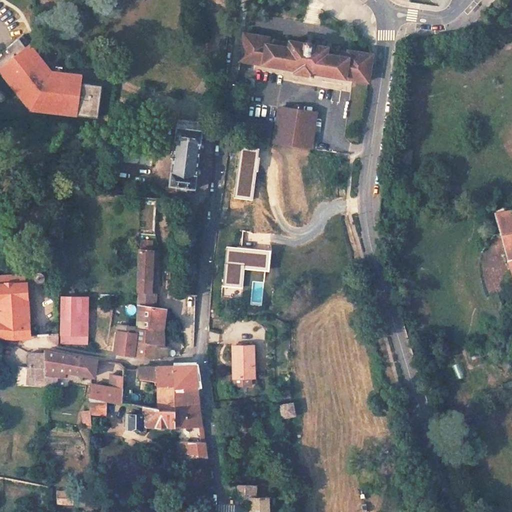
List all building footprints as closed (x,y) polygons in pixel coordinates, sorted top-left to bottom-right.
[(268,38),(243,34),(240,62),(295,70),(294,73),(311,76),(312,73),(367,82),(371,55),(348,51),(348,52),(326,49),(326,47),(312,45),(312,44),(304,42),(303,44),(289,41),(289,43),(268,39),(268,38)] [(50,71),(22,35),(0,52),(0,71),(19,96),(23,92),(33,105),(46,106),(46,112),(83,116),(83,111),(97,112),(100,91),(90,89),(90,84),(80,83),(81,75),(61,72),(50,71)] [(445,38),(418,43),(420,55),(447,50),(445,38)] [(23,92),(19,96),(30,110),(46,112),(46,106),(33,105),(23,92)] [(273,144),(292,147),(298,111),(300,111),(300,108),(294,107),(293,110),(278,107),(273,144)] [(298,111),(292,147),(311,150),(316,114),(300,111),(298,111)] [(272,122),(231,116),(229,132),(270,138),(272,122)] [(169,186),(195,189),(202,130),(176,127),(169,186)] [(107,161),(152,166),(153,153),(117,149),(117,151),(108,150),(107,161)] [(409,171),(412,150),(396,149),(393,169),(409,171)] [(268,163),(241,160),(237,199),(264,202),(268,163)] [(511,210),(494,213),(508,260),(511,259),(511,210)] [(152,250),(153,242),(140,241),(139,249),(152,250)] [(152,280),(152,267),(152,250),(139,249),(138,280),(139,280),(139,295),(138,305),(152,307),(153,299),(153,294),(153,292),(151,292),(152,280)] [(258,257),(231,254),(228,293),(254,296),(258,257)] [(40,272),(38,272),(37,272),(35,273),(34,275),(33,276),(34,278),(35,280),(36,282),(38,282),(40,282),(41,281),(43,280),(44,278),(43,276),(42,273),(40,272)] [(25,273),(0,274),(0,335),(14,337),(29,336),(28,314),(27,314),(27,307),(25,273)] [(87,344),(88,297),(61,297),(60,343),(87,344)] [(166,308),(162,308),(152,307),(138,305),(138,315),(136,329),(159,331),(161,318),(165,318),(166,308)] [(136,333),(134,332),(135,327),(118,325),(117,330),(114,353),(134,356),(136,333)] [(160,347),(159,331),(136,329),(136,333),(134,356),(153,358),(153,359),(154,360),(166,357),(167,347),(160,347)] [(56,344),(58,344),(58,333),(47,334),(48,337),(49,339),(50,341),(52,342),(54,343),(56,344)] [(233,345),(233,377),(233,384),(249,384),(251,384),(251,376),(251,364),(254,363),(254,344),(233,345)] [(475,345),(466,349),(472,363),(481,359),(475,345)] [(96,363),(96,359),(44,350),(44,354),(29,353),(28,367),(18,366),(17,383),(27,384),(27,383),(27,379),(40,380),(39,384),(39,385),(57,386),(58,376),(65,377),(65,372),(82,374),(94,377),(96,367),(96,363)] [(112,363),(111,373),(123,375),(125,364),(112,363)] [(176,386),(197,386),(194,365),(173,366),(176,386)] [(173,385),(176,386),(173,366),(157,366),(157,367),(158,385),(173,385)] [(81,380),(82,374),(65,372),(65,377),(81,380)] [(121,403),(122,388),(116,387),(92,384),(90,398),(89,398),(105,401),(121,403)] [(174,408),(174,404),(173,385),(158,385),(158,406),(174,408)] [(199,402),(197,386),(176,386),(173,385),(174,404),(199,402)] [(142,394),(132,392),(133,389),(122,388),(121,403),(141,405),(142,394)] [(289,391),(279,392),(279,399),(290,398),(289,391)] [(90,413),(104,414),(105,401),(89,398),(89,411),(90,413)] [(178,426),(202,426),(199,402),(174,404),(174,408),(174,426),(174,429),(178,429),(178,426)] [(281,404),(283,415),(295,413),(294,402),(281,404)] [(174,426),(174,408),(158,406),(144,405),(144,414),(127,414),(127,428),(144,428),(144,425),(155,425),(174,426)] [(91,428),(90,413),(89,411),(81,411),(83,427),(91,428)] [(192,442),(174,442),(174,453),(192,455),(192,442)] [(192,455),(206,457),(204,442),(192,442),(192,455)] [(236,484),(225,483),(228,494),(235,494),(237,494),(236,484)] [(254,486),(236,484),(237,494),(235,494),(235,498),(250,499),(250,511),(267,511),(267,498),(254,499),(254,486)] [(57,504),(71,504),(71,491),(58,491),(57,504)]
